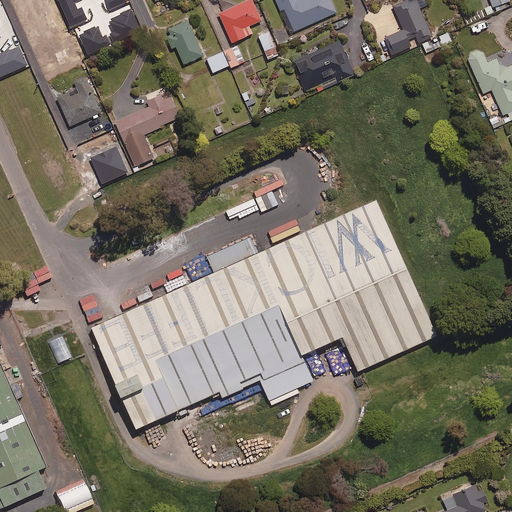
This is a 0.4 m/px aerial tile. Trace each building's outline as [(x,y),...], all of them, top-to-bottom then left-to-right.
[(14,0),(16,3),(19,1),(28,21),(32,19),(31,17),(34,16),(32,12),(41,8),(37,0),(14,0)] [(261,20),(252,0),(247,0),(219,12),(232,42),(252,33),(249,25),(261,20)] [(275,0),(280,10),(284,8),(294,31),(337,12),(331,0),(275,0)] [(426,5),(424,0),(405,0),(393,5),(403,30),(384,38),(391,54),(411,46),(408,39),(416,35),(419,42),(432,36),(420,8),(426,5)] [(490,0),(492,5),(484,7),(487,14),(508,7),(506,2),(510,0),(509,0),(490,0)] [(40,28),(36,19),(25,24),(29,33),(40,28)] [(203,55),(187,19),(165,29),(168,37),(165,38),(170,48),(176,46),(183,63),(203,55)] [(101,37),(94,22),(71,33),(82,55),(98,48),(94,40),(101,37)] [(288,26),(274,32),(279,44),(293,38),(288,26)] [(274,39),(272,34),(270,35),(268,30),(257,35),(268,59),(279,54),(272,40),(274,39)] [(452,41),(448,32),(439,36),(440,39),(430,43),(429,40),(422,43),(426,52),(452,41)] [(22,49),(16,37),(7,41),(12,53),(22,49)] [(353,73),(339,40),(318,49),(319,51),(310,54),(309,52),(294,59),(306,89),(321,83),(323,88),(341,81),(340,78),(353,73)] [(237,45),(226,50),(230,59),(229,60),(232,67),(244,61),(237,45)] [(491,90),(502,115),(508,113),(511,120),(511,119),(511,66),(502,70),(497,57),(493,58),(491,54),(486,56),(482,46),(466,52),(483,93),(491,90)] [(70,60),(66,48),(54,53),(59,64),(70,60)] [(229,65),(222,51),(207,58),(213,72),(229,65)] [(101,111),(86,76),(74,81),(76,86),(68,90),(69,92),(57,97),(70,125),(101,111)] [(180,116),(169,91),(147,101),(149,106),(115,120),(134,165),(153,157),(144,134),(164,125),(163,124),(180,116)] [(501,113),(489,118),(493,128),(505,123),(501,113)] [(88,156),(81,140),(68,146),(75,162),(88,156)] [(116,146),(90,158),(102,184),(128,172),(116,146)] [(379,201),(93,329),(140,433),(346,340),(361,374),(441,338),(379,201)] [(0,475),(43,456),(0,356),(0,475)] [(263,388),(247,395),(251,406),(268,399),(263,388)] [(442,511),(480,511),(487,509),(483,503),(489,500),(484,488),(478,490),(475,484),(453,494),(453,496),(444,500),(448,510),(442,511)]
